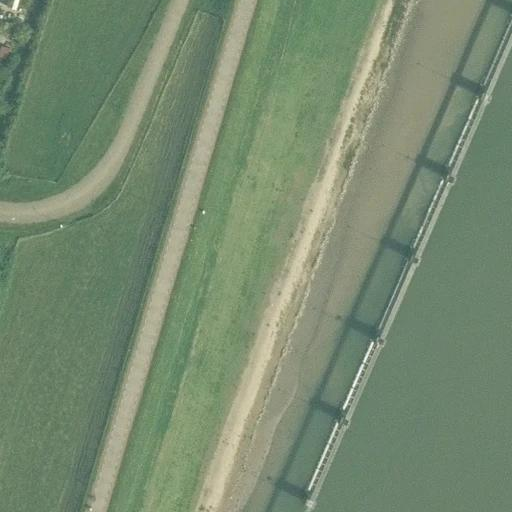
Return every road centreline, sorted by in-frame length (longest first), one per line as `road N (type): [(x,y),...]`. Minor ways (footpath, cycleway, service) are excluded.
road 1 (unclassified): [(96,511),(246,0)]
road 2 (unclassified): [(0,211),(36,212),(63,202),(107,170),(179,0)]
